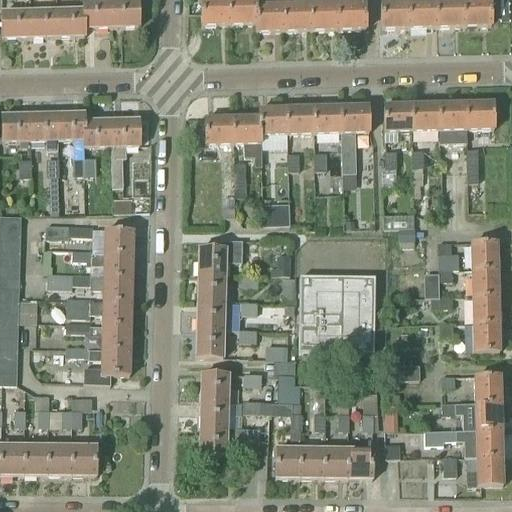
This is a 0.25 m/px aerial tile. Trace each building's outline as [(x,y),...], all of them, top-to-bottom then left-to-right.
[(460,0),(461,3),(462,30),(489,30),(489,2),(488,0),(460,0)] [(253,2),(226,3),(227,29),(254,29),(253,9),(253,2)] [(200,30),(227,29),(226,3),(199,3),(200,30)] [(435,31),(462,30),(461,3),(434,4),(435,31)] [(434,4),(407,5),(408,32),(435,31),(434,4)] [(135,5),(108,6),(109,33),(136,32),(135,5)] [(380,33),(408,32),(407,5),(379,6),(380,33)] [(81,7),(81,15),(82,34),(109,33),(108,6),(81,7)] [(335,6),(308,7),(309,35),(336,34),(335,6)] [(363,6),(335,6),(336,34),(363,33),(363,6)] [(308,7),(281,8),(282,35),(309,35),(308,7)] [(281,8),(253,9),(254,29),(254,36),(282,35),(281,8)] [(53,16),(54,43),(82,42),(82,34),(81,15),(53,16)] [(28,43),(54,43),(53,16),(27,17),(28,43)] [(0,44),(28,43),(27,17),(0,17),(0,44)] [(492,107),(464,108),(465,134),(492,134),(492,107)] [(437,108),(410,109),(411,136),(438,135),(437,108)] [(464,108),(437,108),(438,135),(438,149),(465,148),(465,134),(464,108)] [(411,136),(410,109),(383,110),(383,136),(411,136)] [(339,111),(339,138),(340,180),(355,180),(353,138),(367,137),(366,110),(339,111)] [(339,111),(312,112),(312,139),(339,138),(339,111)] [(285,140),(284,112),(256,113),(257,121),(257,140),(258,140),(285,140)] [(312,112),(284,112),(285,140),(312,139),(312,112)] [(81,119),(54,120),(55,156),(56,156),(56,146),(82,145),(82,127),(81,119)] [(54,120),(28,121),(29,147),(45,146),(45,156),(55,156),(54,120)] [(29,147),(28,121),(1,121),(1,147),(29,147)] [(230,122),(230,149),(242,149),(243,163),(253,162),(254,172),(259,172),(258,140),(257,140),(257,121),(230,122)] [(204,150),(230,149),(230,122),(203,123),(204,150)] [(109,126),(110,153),(111,194),(122,194),(121,164),(124,164),(124,153),(138,152),(137,125),(109,126)] [(83,154),(110,153),(109,126),(82,127),(82,145),(83,154)] [(476,154),(464,155),(465,176),(465,189),(477,189),(477,188),(476,154)] [(383,157),(383,174),(380,174),(381,196),(395,195),(394,174),(395,174),(395,156),(383,157)] [(422,156),(410,156),(411,173),(423,173),(422,156)] [(324,159),(313,159),(313,177),(314,177),(324,177),(324,176),(324,159)] [(286,160),(286,177),(298,177),(298,160),(286,160)] [(95,163),(83,164),(84,182),(96,182),(95,163)] [(83,164),(72,164),(73,183),(84,182),(83,164)] [(30,183),(30,165),(18,165),(18,183),(30,183)] [(57,182),(57,165),(45,165),(46,183),(57,182)] [(245,203),(243,169),(232,169),(233,203),(245,203)] [(347,190),(332,191),(333,221),(348,220),(347,190)] [(135,214),(136,200),(103,199),(103,214),(135,214)] [(211,217),(223,218),(224,199),(212,199),(211,217)] [(262,232),(288,231),(288,209),(261,210),(262,232)] [(20,223),(0,222),(0,232),(19,233),(20,223)] [(91,243),(91,232),(67,232),(44,231),(44,245),(67,245),(67,242),(91,243)] [(0,232),(0,245),(19,245),(19,233),(0,232)] [(414,234),(397,234),(397,246),(414,245),(414,234)] [(131,260),(131,236),(103,235),(102,260),(131,260)] [(0,245),(0,257),(18,257),(19,257),(19,245),(0,245)] [(198,254),(197,279),(224,279),(224,268),(240,269),(241,266),(241,254),(241,246),(211,246),(211,254),(198,254)] [(436,259),(450,259),(450,248),(436,248),(436,259)] [(470,276),(495,275),(495,248),(469,248),(470,276)] [(70,256),(70,267),(71,267),(89,267),(89,271),(102,272),(102,284),(130,284),(131,260),(102,260),(90,259),(90,257),(70,256)] [(0,257),(0,269),(18,270),(19,257),(18,257),(0,257)] [(0,269),(0,281),(18,282),(18,270),(0,269)] [(470,303),(496,302),(495,275),(470,276),(470,303)] [(437,303),(437,287),(451,287),(450,276),(437,276),(437,279),(422,280),(423,304),(437,303)] [(283,307),(284,279),(272,278),(270,306),(283,307)] [(197,279),(197,306),(224,306),(224,279),(197,279)] [(130,284),(102,284),(89,283),(89,281),(47,280),(46,295),(70,296),(71,291),(89,292),(89,297),(102,297),(101,308),(129,309),(130,284)] [(0,281),(0,293),(18,294),(18,282),(0,281)] [(256,281),(239,281),(239,294),(256,294),(256,281)] [(372,358),(373,283),(298,282),(298,336),(298,358),(372,358)] [(0,293),(0,305),(18,306),(18,294),(0,293)] [(451,314),(450,302),(438,303),(439,315),(451,314)] [(496,329),(496,302),(470,303),(471,329),(496,329)] [(0,305),(0,317),(17,318),(18,306),(0,305)] [(129,333),(129,309),(101,308),(88,308),(88,305),(65,305),(65,325),(89,325),(89,321),(101,321),(101,332),(129,333)] [(197,306),(196,332),(223,333),(223,335),(238,336),(238,320),(238,309),(224,308),(224,306),(197,306)] [(256,308),(238,307),(238,309),(238,320),(256,321),(256,308)] [(0,317),(0,329),(17,330),(17,318),(0,317)] [(65,328),(65,339),(88,340),(88,343),(100,343),(100,356),(128,357),(129,333),(101,332),(89,332),(89,329),(65,328)] [(0,329),(0,342),(17,343),(17,330),(0,329)] [(438,341),(452,341),(452,329),(438,330),(438,341)] [(497,356),(496,329),(471,329),(471,357),(497,356)] [(223,361),(223,333),(196,332),(196,360),(223,361)] [(256,336),(238,336),(237,349),(255,349),(256,336)] [(0,342),(0,354),(16,355),(17,343),(0,342)] [(29,351),(29,365),(49,365),(49,351),(29,351)] [(286,352),(265,352),(264,366),(273,366),(286,366),(286,352)] [(0,354),(0,366),(16,367),(16,355),(0,354)] [(109,391),(109,381),(128,381),(128,357),(100,356),(64,355),(64,363),(87,364),(87,366),(100,367),(100,374),(82,373),(82,390),(109,391)] [(0,366),(0,378),(16,379),(16,367),(0,366)] [(286,366),(273,366),(272,379),(295,379),(295,366),(286,366)] [(46,369),(46,385),(71,386),(71,369),(46,369)] [(418,371),(390,371),(390,385),(418,385),(418,371)] [(202,376),(201,403),(228,404),(229,376),(202,376)] [(0,378),(0,390),(15,391),(16,379),(0,378)] [(242,392),(260,393),(260,380),(243,380),(242,392)] [(472,382),(473,408),(439,409),(439,410),(499,409),(498,381),(472,382)] [(439,394),(454,394),(454,382),(439,382),(439,394)] [(48,433),(48,416),(47,416),(47,402),(35,401),(35,417),(37,417),(37,433),(48,433)] [(201,403),(200,429),(227,430),(228,404),(201,403)] [(242,407),(241,419),(259,420),(259,407),(242,407)] [(301,481),(302,451),(299,451),(299,436),(301,436),(301,419),(299,419),(299,409),(290,409),(290,419),(289,419),(288,451),(278,450),(277,481),(301,481)] [(499,436),(499,409),(439,410),(440,422),(461,422),(461,436),(474,436),(499,436)] [(24,433),(24,416),(13,416),(13,433),(24,433)] [(60,416),(60,434),(72,434),(72,416),(60,416)] [(80,416),(72,416),(72,434),(80,434),(80,416)] [(349,437),(349,420),(337,419),(336,437),(349,437)] [(323,437),(323,420),(314,420),(313,437),(323,437)] [(372,420),(361,420),(361,437),(372,437),(372,420)] [(227,457),(227,430),(200,429),(200,457),(227,457)] [(258,455),(258,434),(242,434),(241,455),(258,455)] [(441,452),(441,448),(455,447),(454,436),(423,437),(424,452),(441,452)] [(500,462),(499,436),(474,436),(461,436),(454,436),(455,447),(462,447),(463,463),(474,463),(500,462)] [(0,477),(24,477),(24,446),(1,446),(0,477)] [(24,477),(48,477),(48,446),(24,446),(24,477)] [(48,477),(72,477),(72,447),(48,446),(48,477)] [(96,478),(97,447),(72,447),(72,477),(96,478)] [(301,481),(325,482),(325,451),(302,451),(301,481)] [(325,482),(348,482),(349,452),(325,451),(325,482)] [(372,483),(373,452),(349,452),(348,482),(372,483)] [(475,490),(501,490),(500,462),(474,463),(475,490)] [(455,475),(455,463),(441,463),(441,475),(455,475)]
